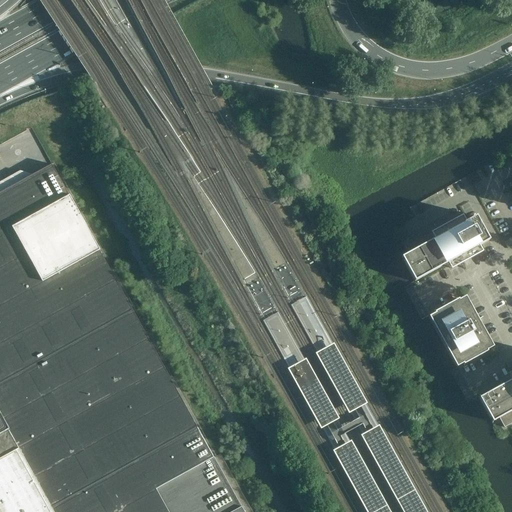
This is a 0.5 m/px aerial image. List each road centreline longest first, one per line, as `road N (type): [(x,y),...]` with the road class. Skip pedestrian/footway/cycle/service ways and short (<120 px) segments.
road 1 (motorway): [(0,97),(66,76),(135,68),(409,102),(447,95),(511,65)]
road 2 (motorway): [(511,42),(456,67),(393,65),(359,41),(336,0)]
road 3 (motorway): [(0,79),(143,0)]
